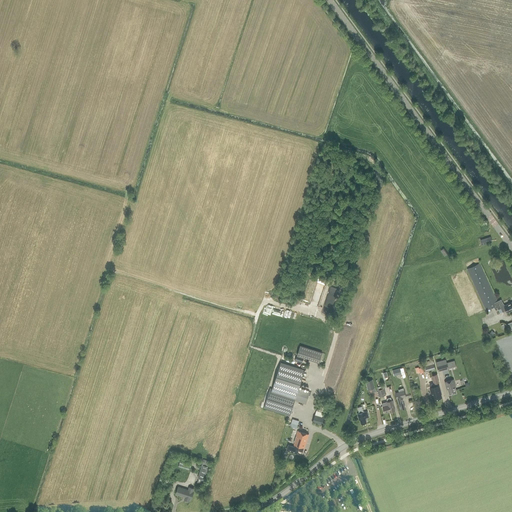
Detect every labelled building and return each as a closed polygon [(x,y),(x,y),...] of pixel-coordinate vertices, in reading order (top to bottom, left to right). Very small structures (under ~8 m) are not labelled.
[(480,263),(467,269),(476,288),(486,310),(494,307),(495,309),(497,308),(498,310),(501,308),(503,311),(506,309),(507,312),(511,309),(511,302),(504,306),(503,303),(501,300),(497,301),(492,288),(491,288),(480,263)] [(302,345),(299,355),(322,361),(324,351),(302,345)] [(448,369),(446,359),(436,362),(438,371),(448,369)] [(427,372),(435,369),(433,361),(424,363),(427,372)] [(270,388),(264,408),(290,416),(293,407),(295,400),(306,404),(307,400),(310,392),(299,388),(304,370),(281,362),(272,389),(270,388)] [(434,382),(429,384),(433,399),(441,397),(438,382),(439,382),(437,374),(432,375),(434,382)] [(368,389),(375,388),(373,379),(365,381),(368,389)] [(449,395),(456,393),(455,388),(456,387),(453,379),(444,382),(447,390),(448,390),(449,395)] [(405,408),(402,397),(406,396),(404,390),(403,388),(398,390),(399,392),(395,393),(397,399),(400,409),(405,408)] [(390,412),(395,411),(393,404),(394,403),(393,401),(392,401),(391,398),(387,399),(388,402),(382,403),(385,412),(390,411),(390,412)] [(363,412),(362,406),(358,408),(359,413),(357,414),(359,420),(360,420),(361,424),(367,422),(365,418),(369,417),(367,411),(363,412)] [(322,425),(324,417),(315,415),(313,422),(322,425)] [(304,448),(309,434),(299,431),(294,446),(288,444),(286,450),(297,454),(298,450),(302,452),(303,448),(304,448)] [(190,470),(192,464),(180,460),(178,466),(190,470)] [(204,480),(209,467),(202,465),(198,478),(204,480)] [(188,490),(178,487),(176,494),(185,497),(184,499),(189,501),(190,498),(191,498),(193,491),(192,491),(193,488),(189,487),(188,490)]
